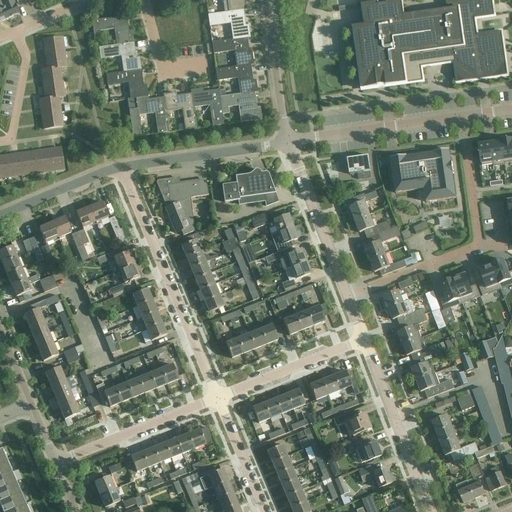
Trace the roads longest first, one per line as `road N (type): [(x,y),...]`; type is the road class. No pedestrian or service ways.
road 1 (residential): [(462,117),(479,245),(347,295)]
road 2 (residential): [(218,398),(124,165)]
road 3 (residential): [(431,511),(364,337)]
road 4 (tertiary): [(462,117),(284,141)]
road 5 (residential): [(56,463),(218,398)]
road 6 (residential): [(347,295),(284,141)]
road 7 (tertiary): [(124,165),(284,141)]
road 8 (residential): [(218,398),(364,337)]
road 9 (residential): [(284,141),(265,0)]
road 10 (tertiary): [(0,215),(124,165)]
road 11 (residential): [(34,27),(16,123),(0,144)]
road 12 (residential): [(265,511),(218,398)]
